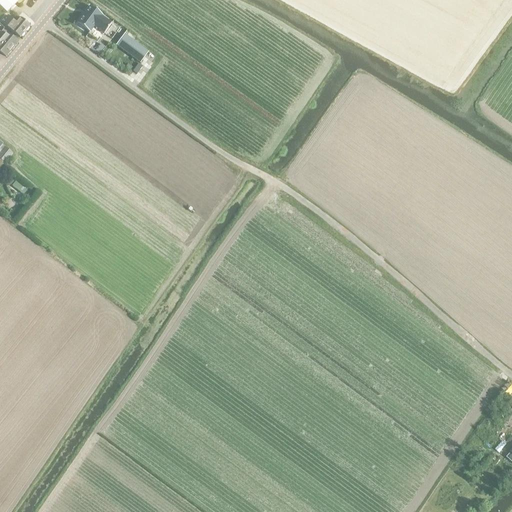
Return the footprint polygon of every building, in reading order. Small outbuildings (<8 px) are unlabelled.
[(0,0),(0,6),(6,12),(16,2),(18,5),(23,0),(22,0),(0,0)] [(77,24),(90,33),(94,27),(104,34),(111,24),(101,17),(102,16),(90,7),(77,24)] [(29,26),(20,19),(16,24),(10,20),(5,26),(19,38),(29,26)] [(0,32),(0,52),(6,57),(18,42),(6,33),(4,36),(0,32)] [(148,52),(124,34),(116,46),(140,64),(148,52)] [(4,148),(0,152),(0,159),(5,163),(12,154),(4,148)] [(16,180),(12,185),(22,194),(26,190),(16,180)] [(482,469),(487,473),(499,457),(494,453),(482,469)]
